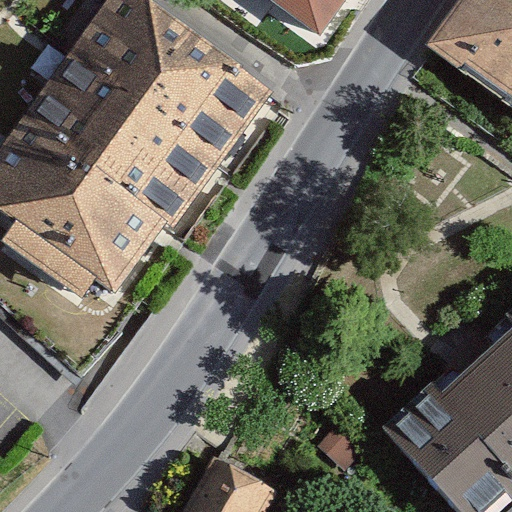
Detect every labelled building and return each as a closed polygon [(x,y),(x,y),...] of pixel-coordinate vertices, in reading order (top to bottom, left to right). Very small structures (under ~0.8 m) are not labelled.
[(260,103),(121,0),(108,0),(57,69),(0,145),(0,231),(106,310),(260,103)] [(242,0),(310,49),(345,0),(242,0)] [(511,133),(511,0),(463,0),(420,60),(511,133)] [(511,511),(511,324),(501,334),(507,341),(461,383),(434,406),(425,396),(372,443),(434,511),(511,511)] [(271,511),(276,504),(217,470),(192,511),(271,511)]
